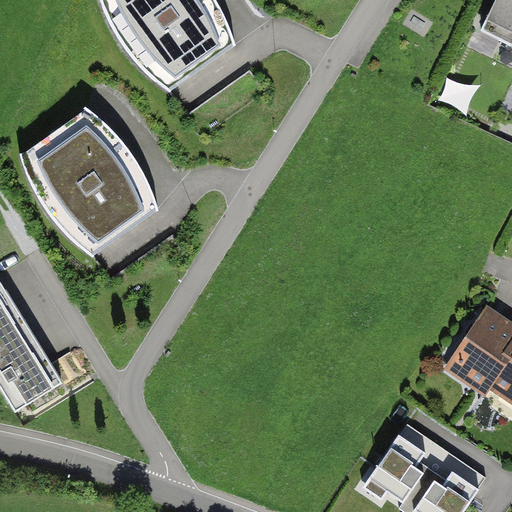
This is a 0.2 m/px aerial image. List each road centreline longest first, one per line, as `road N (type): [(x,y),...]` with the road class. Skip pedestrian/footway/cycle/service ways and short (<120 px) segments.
road 1 (residential): [(130,392),(376,0)]
road 2 (residential): [(0,446),(165,494)]
road 3 (residential): [(130,392),(111,380),(34,254)]
